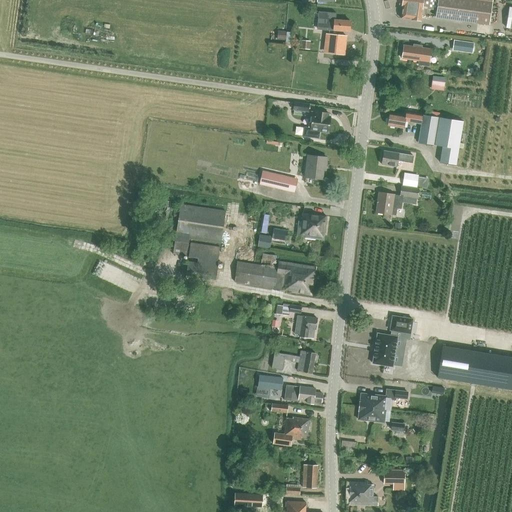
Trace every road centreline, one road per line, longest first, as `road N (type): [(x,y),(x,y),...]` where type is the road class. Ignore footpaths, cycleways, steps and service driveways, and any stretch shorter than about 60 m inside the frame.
road 1 (tertiary): [(334,511),(331,427),(375,29),(371,0)]
road 2 (unknown): [(365,110),(0,54)]
